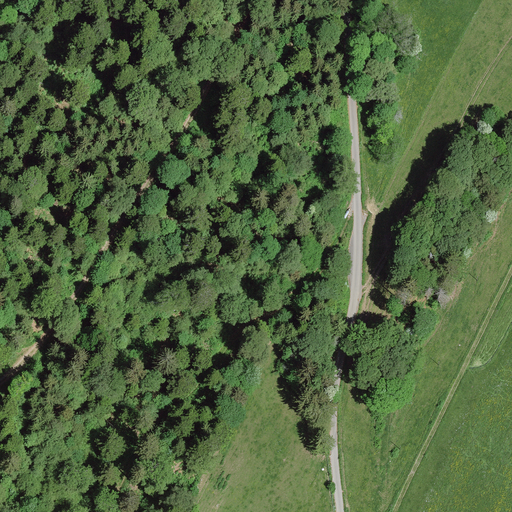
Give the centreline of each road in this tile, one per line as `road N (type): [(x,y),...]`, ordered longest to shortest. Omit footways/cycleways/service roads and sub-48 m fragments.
road 1 (unclassified): [(347,0),(357,257),(336,400),(341,511)]
road 2 (track): [(257,0),(57,324),(0,380)]
road 3 (track): [(357,202),(311,281),(235,337),(159,421),(108,511)]
road 4 (track): [(351,290),(396,234),(511,42)]
road 5 (track): [(397,511),(511,278)]
road 6 (track): [(57,324),(52,180)]
